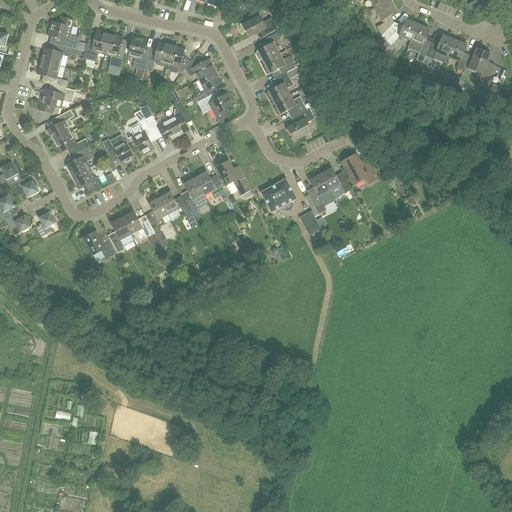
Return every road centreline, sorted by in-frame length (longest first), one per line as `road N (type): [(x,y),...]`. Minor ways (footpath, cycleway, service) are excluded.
road 1 (track): [(0,251),(164,365),(302,392)]
road 2 (residential): [(251,122),(142,177),(128,196),(86,218),(73,214),(61,193)]
road 3 (residential): [(251,122),(251,100),(212,33),(103,10),(93,0)]
